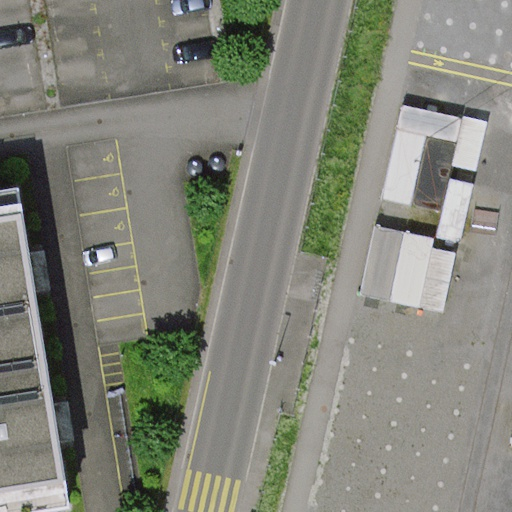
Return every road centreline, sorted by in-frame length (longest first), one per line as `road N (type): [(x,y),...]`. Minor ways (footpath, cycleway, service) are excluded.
road 1 (tertiary): [(298,114),(206,511)]
road 2 (residential): [(298,114),(155,114),(0,138)]
